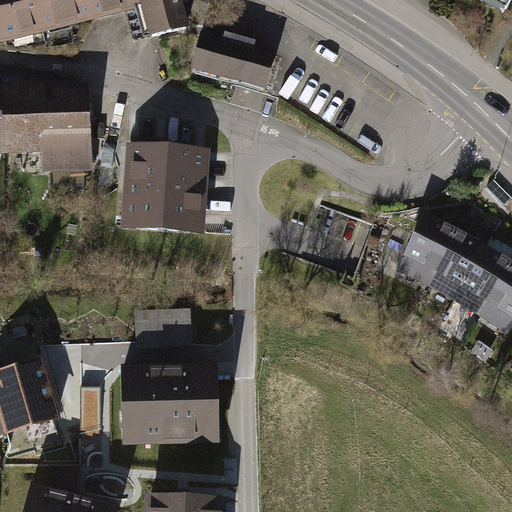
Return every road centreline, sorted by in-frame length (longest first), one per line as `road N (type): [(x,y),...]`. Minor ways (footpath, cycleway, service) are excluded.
road 1 (residential): [(252,511),(242,218),(259,128)]
road 2 (residential): [(259,128),(121,84),(0,61)]
road 3 (residential): [(487,111),(413,178),(371,182),(259,128)]
road 4 (primary): [(327,0),(487,111)]
